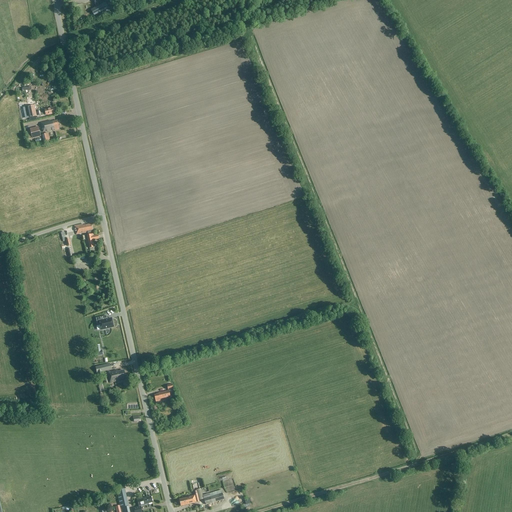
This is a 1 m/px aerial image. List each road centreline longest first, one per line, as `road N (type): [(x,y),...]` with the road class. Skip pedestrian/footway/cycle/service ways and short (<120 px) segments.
road 1 (track): [(418,464),(233,0)]
road 2 (tertiary): [(171,511),(102,217)]
road 3 (track): [(258,511),(511,434)]
road 4 (tertiary): [(102,217),(55,0)]
road 5 (track): [(72,87),(256,29)]
road 6 (track): [(71,46),(187,0)]
